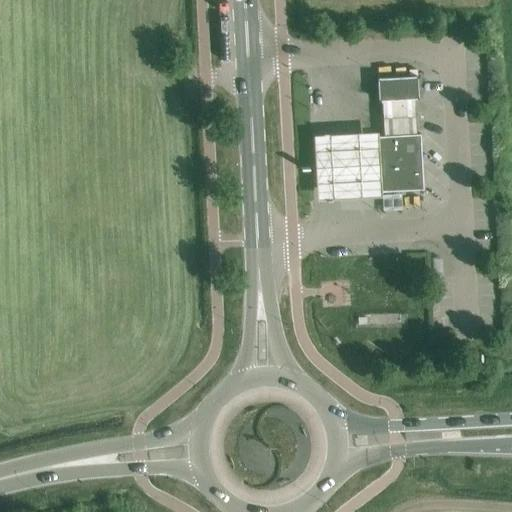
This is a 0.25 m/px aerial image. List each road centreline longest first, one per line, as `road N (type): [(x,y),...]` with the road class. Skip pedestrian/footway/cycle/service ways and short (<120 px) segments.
road 1 (tertiary): [(259,289),(243,0)]
road 2 (secondary): [(511,419),(333,426)]
road 3 (secondary): [(335,460),(511,442)]
